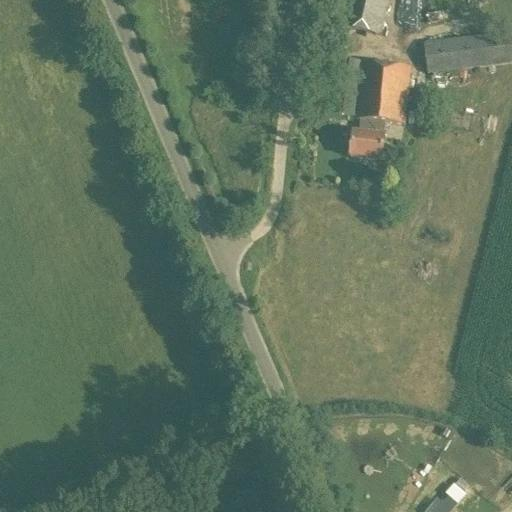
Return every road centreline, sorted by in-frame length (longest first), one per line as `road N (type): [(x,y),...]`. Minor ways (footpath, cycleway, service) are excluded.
road 1 (unclassified): [(224,257),(113,0)]
road 2 (unclassified): [(224,257),(274,207),(296,0)]
road 3 (unclassified): [(327,511),(224,257)]
